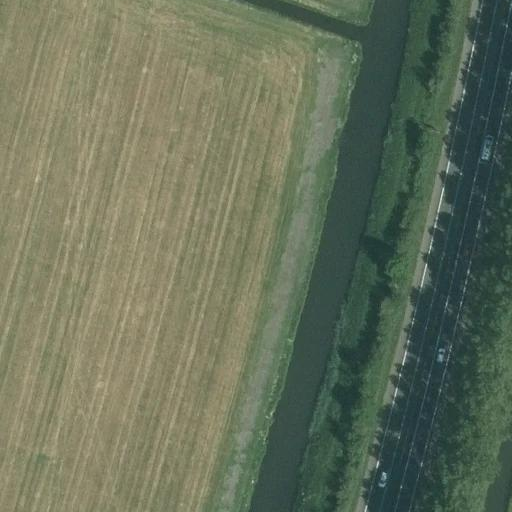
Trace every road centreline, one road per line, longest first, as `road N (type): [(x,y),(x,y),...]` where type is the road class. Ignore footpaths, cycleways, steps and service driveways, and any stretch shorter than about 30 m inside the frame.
road 1 (trunk): [(490,0),(374,511)]
road 2 (trunk): [(397,511),(511,27)]
